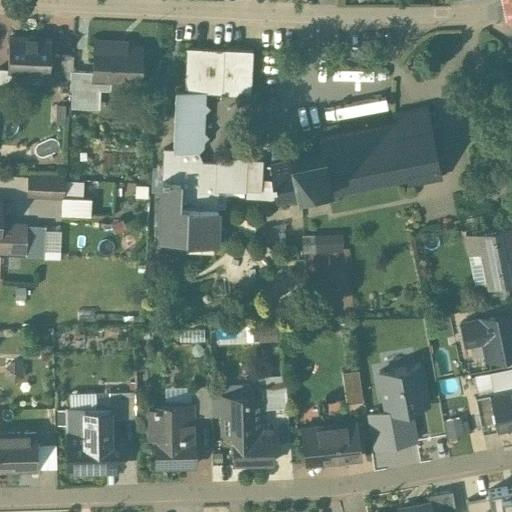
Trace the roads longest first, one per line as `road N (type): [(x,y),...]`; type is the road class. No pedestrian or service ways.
road 1 (residential): [(511,456),(334,486),(0,496)]
road 2 (residential): [(511,11),(305,13),(19,0)]
